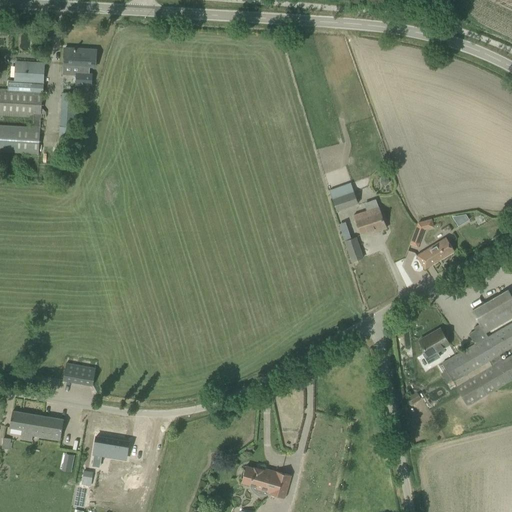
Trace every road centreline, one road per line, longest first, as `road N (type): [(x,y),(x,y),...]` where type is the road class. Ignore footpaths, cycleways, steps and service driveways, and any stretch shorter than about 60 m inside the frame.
road 1 (unclassified): [(0,392),(163,416),(194,412),(374,319)]
road 2 (tertiary): [(146,12),(392,28),(511,67)]
road 3 (unclassified): [(409,511),(374,319)]
road 4 (unclassified): [(374,319),(511,239)]
road 5 (tertiary): [(0,2),(146,12)]
